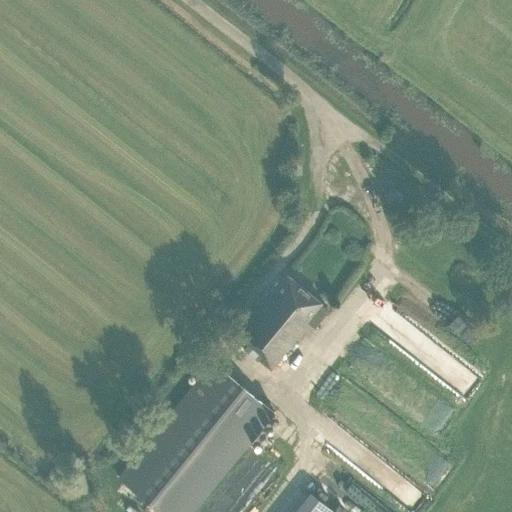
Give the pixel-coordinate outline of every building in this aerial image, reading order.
[(329,311),(322,305),(323,304),(286,274),(272,291),(270,290),(233,336),(243,344),(242,346),(270,369),(287,349),(296,357),(318,330),(316,328),(329,311)] [(445,339),(423,363),(456,394),(479,370),(445,339)] [(243,511),(278,469),(248,444),(274,412),(212,361),(118,477),(161,511),(243,511)] [(383,409),(379,415),(392,423),(381,442),(416,463),(428,443),(392,421),(395,416),(383,409)] [(388,485),(393,467),(384,464),(381,473),(371,470),(368,479),(388,485)] [(389,493),(413,511),(416,511),(428,497),(403,476),(389,493)] [(295,511),(333,511),(310,493),(295,511)]
